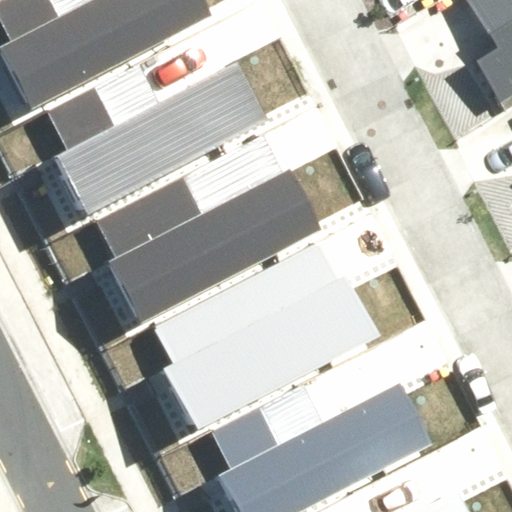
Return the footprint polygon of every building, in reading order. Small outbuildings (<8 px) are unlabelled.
[(3,0),(0,2),(0,20),(10,41),(0,45),(0,55),(28,111),(216,15),(208,0),(3,0)] [(493,61),(466,77),(488,114),(511,100),(511,0),(486,0),(464,13),(493,61)] [(47,110),(64,145),(50,152),(82,215),(270,120),(236,54),(153,96),(137,65),(47,110)] [(103,214),(121,249),(107,256),(139,319),(327,224),(293,158),(209,200),(193,168),(103,214)] [(159,366),(196,434),(376,336),(342,273),(332,278),(312,242),(150,330),(168,362),(159,366)] [(209,429),(227,463),(212,471),(233,511),(287,511),(433,438),(399,372),(315,415),(299,383),(209,429)] [(334,511),(471,511),(459,488),(412,511),(365,511),(360,499),(334,511)]
